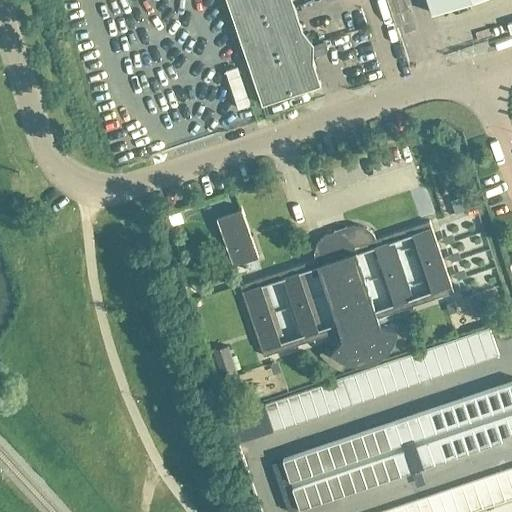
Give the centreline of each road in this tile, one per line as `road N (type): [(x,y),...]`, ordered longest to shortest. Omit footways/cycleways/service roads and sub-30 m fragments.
road 1 (unclassified): [(89,190),(119,189),(481,63)]
road 2 (unclassified): [(192,511),(144,436),(116,367),(89,250),(89,190)]
road 3 (unclassified): [(89,190),(65,178),(43,151),(0,9)]
